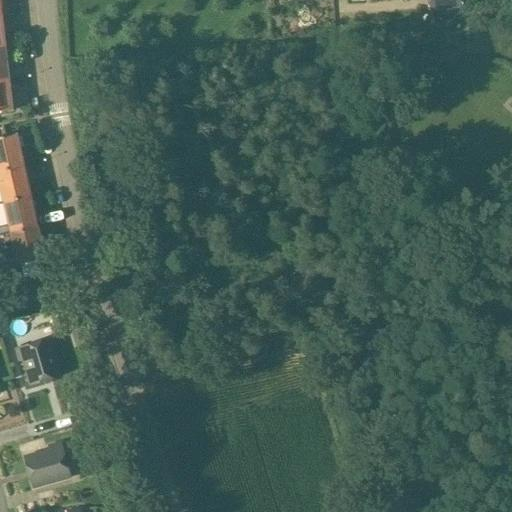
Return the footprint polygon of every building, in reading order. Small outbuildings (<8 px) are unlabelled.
[(428,0),(429,11),(463,9),(462,0),(428,0)] [(0,48),(0,80),(9,79),(6,48),(0,48)] [(0,111),(13,110),(9,79),(0,80),(0,111)] [(0,139),(0,172),(25,167),(18,136),(0,139)] [(25,167),(0,172),(0,183),(5,203),(32,197),(25,167)] [(5,203),(9,225),(0,227),(0,236),(39,228),(32,197),(5,203)] [(39,228),(0,236),(0,245),(13,243),(18,265),(45,258),(39,228)] [(31,386),(61,377),(51,341),(17,350),(20,362),(24,360),(31,386)] [(50,451),(25,458),(34,488),(70,478),(61,444),(49,447),(50,451)]
